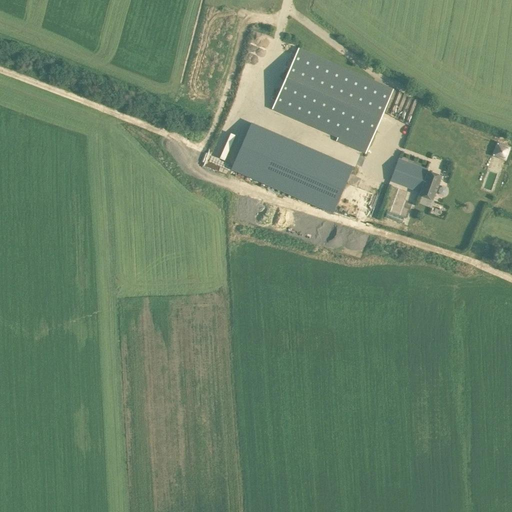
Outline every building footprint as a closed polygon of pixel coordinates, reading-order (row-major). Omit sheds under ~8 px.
[(337,141),(365,153),(392,91),(299,51),(275,106),(292,113),(291,115),(339,136),(337,141)] [(251,123),(231,169),(332,213),(333,210),(346,182),(352,167),(251,123)] [(499,141),(492,152),(502,158),(509,148),(499,141)] [(390,181),(420,192),(419,196),(432,201),(441,177),(427,172),(427,171),(398,160),(390,181)] [(350,194),(342,211),(361,220),(368,202),(350,194)]
